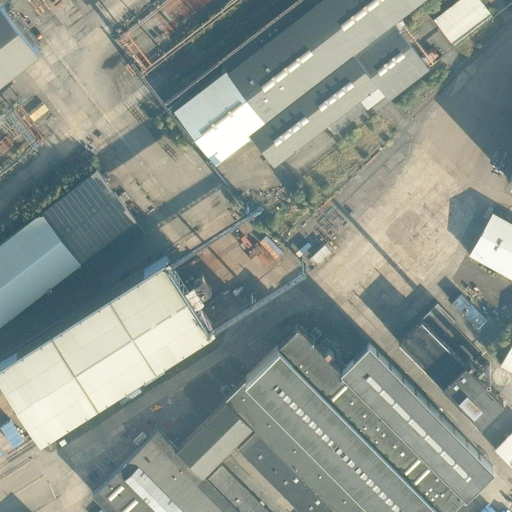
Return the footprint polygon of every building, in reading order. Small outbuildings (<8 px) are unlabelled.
[(9,0),(0,0),(0,80),(45,45),(8,1),(9,0)] [(166,0),(87,0),(118,37),(166,0)] [(311,0),(173,104),(219,157),(251,132),(397,18),(420,0),(311,0)] [(479,13),(467,0),(440,0),(417,17),(438,44),(479,13)] [(251,132),(277,166),(379,86),(393,104),(432,70),(397,18),(251,132)] [(476,44),(490,36),(486,28),(471,36),(476,44)] [(429,95),(436,89),(430,82),(424,88),(429,95)] [(98,170),(0,245),(0,327),(138,221),(98,170)] [(367,222),(314,274),(345,301),(379,267),(400,287),(415,271),(427,282),(468,238),(421,195),(381,236),(367,222)] [(511,223),(492,213),(470,256),(511,278),(511,223)] [(329,244),(316,255),(321,260),(334,249),(329,244)] [(173,252),(0,360),(0,365),(44,435),(221,323),(173,252)] [(465,292),(457,301),(485,325),(492,316),(465,292)] [(425,319),(400,343),(484,429),(508,405),(425,319)] [(160,430),(93,496),(109,511),(458,511),(498,476),(372,347),(344,374),(300,327),(180,449),(160,430)] [(511,352),(503,367),(511,371),(511,352)] [(511,436),(496,453),(511,467),(511,436)]
